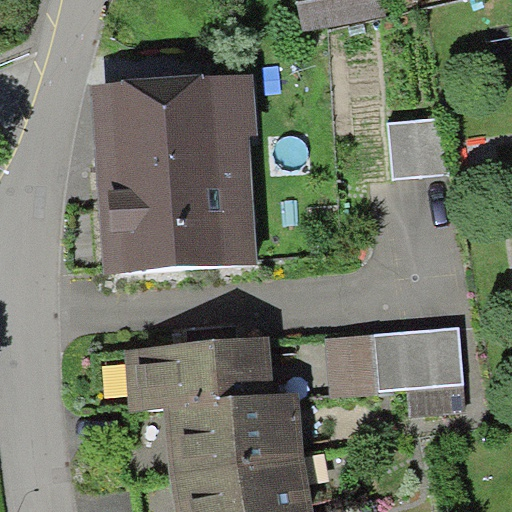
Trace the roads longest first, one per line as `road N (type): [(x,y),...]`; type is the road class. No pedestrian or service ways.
road 1 (residential): [(91,0),(23,284)]
road 2 (residential): [(23,284),(44,511)]
